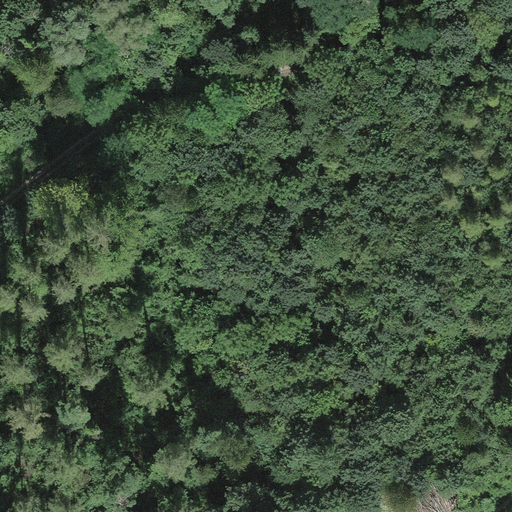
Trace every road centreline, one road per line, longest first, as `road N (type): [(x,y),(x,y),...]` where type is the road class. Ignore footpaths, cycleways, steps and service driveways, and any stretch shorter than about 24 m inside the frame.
road 1 (track): [(0,201),(169,94),(240,85),(340,47),(390,0)]
road 2 (track): [(304,0),(169,94)]
